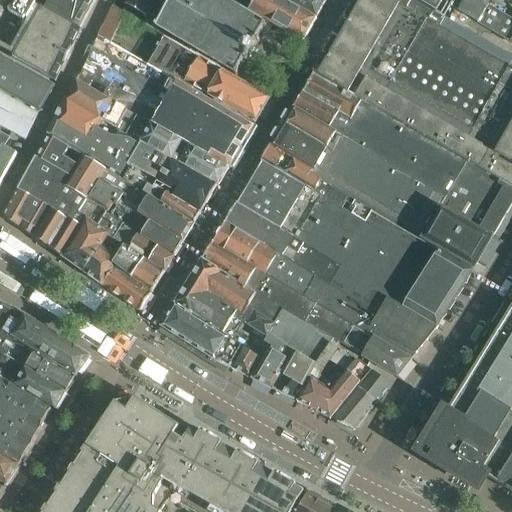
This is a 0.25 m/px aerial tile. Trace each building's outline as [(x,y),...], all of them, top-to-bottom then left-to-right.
[(0,0),(0,51),(3,53),(57,84),(68,60),(59,56),(75,28),(39,7),(26,0),(0,0)] [(35,0),(61,14),(80,24),(92,0),(35,0)] [(128,0),(126,5),(146,17),(156,0),(128,0)] [(266,26),(222,0),(172,0),(155,29),(236,76),(238,73),(237,72),(243,62),(246,64),(248,60),(246,60),(248,57),(249,58),(256,46),(255,46),(256,43),(257,44),(259,41),(257,39),(263,29),(264,29),(266,26)] [(235,0),(251,9),(249,11),(268,22),(303,44),(316,21),(316,19),(317,19),(316,18),(283,0),(235,0)] [(283,0),(316,18),(323,6),(311,0),(283,0)] [(356,0),(356,2),(334,38),(313,75),(360,102),(511,189),(511,64),(445,26),(448,20),(413,0),(356,0)] [(413,0),(448,20),(511,56),(511,55),(511,42),(510,42),(509,41),(451,7),(454,0),(413,0)] [(454,0),(451,7),(509,41),(511,36),(511,17),(481,0),(454,0)] [(511,0),(481,0),(511,17),(511,0)] [(126,14),(113,7),(104,25),(117,32),(126,14)] [(152,16),(146,26),(153,30),(159,20),(152,16)] [(511,55),(511,56),(448,20),(445,26),(511,64),(511,55)] [(270,99),(233,79),(227,75),(164,39),(146,68),(251,130),(270,99)] [(229,168),(251,130),(146,68),(98,40),(78,82),(227,171),(229,168)] [(41,113),(55,87),(0,55),(0,91),(39,112),(41,113)] [(313,76),(294,107),(293,109),(328,129),(338,112),(350,119),(360,102),(313,75),(313,76)] [(74,80),(64,101),(114,130),(116,137),(129,138),(216,189),(227,171),(78,82),(74,80)] [(0,126),(11,133),(19,137),(26,140),(39,112),(0,91),(0,126)] [(494,238),(511,205),(511,189),(360,102),(350,119),(338,112),(328,129),(447,198),(442,207),(494,238)] [(110,136),(61,107),(53,124),(100,154),(110,136)] [(328,129),(293,109),(292,111),(283,128),(270,148),(313,173),(308,181),(313,184),(316,178),(326,184),(323,188),(336,196),(338,192),(371,211),(423,241),(442,207),(447,198),(328,129)] [(216,189),(129,138),(116,137),(110,136),(100,154),(53,124),(48,135),(106,172),(118,180),(126,167),(168,193),(166,197),(199,216),(216,189)] [(48,135),(36,158),(35,159),(59,173),(60,170),(73,177),(66,189),(87,201),(106,172),(48,135)] [(0,186),(18,154),(0,144),(0,186)] [(262,161),(260,164),(262,164),(238,205),(237,204),(236,205),(295,239),(321,198),(364,223),(371,211),(338,192),(336,196),(323,188),(326,184),(316,178),(313,184),(308,181),(313,173),(270,148),(262,161)] [(66,189),(73,177),(60,170),(59,173),(35,159),(3,218),(34,239),(66,189)] [(199,216),(166,197),(168,193),(126,167),(118,180),(193,227),(199,216)] [(193,227),(118,180),(106,172),(87,201),(108,214),(114,206),(122,212),(126,207),(183,243),(193,227)] [(66,189),(34,239),(62,258),(84,220),(78,216),(87,201),(66,189)] [(471,274),(473,274),(474,273),(475,271),(423,241),(371,211),(364,223),(321,198),(295,239),(294,240),(308,249),(309,246),(340,265),(328,285),(378,316),(388,300),(437,329),(438,328),(465,286),(463,286),(471,274)] [(87,201),(78,216),(84,220),(62,258),(83,272),(106,236),(98,231),(108,215),(108,214),(87,201)] [(235,207),(236,208),(234,221),(228,220),(227,223),(226,223),(225,223),(314,277),(328,285),(340,265),(309,246),(308,249),(294,240),(295,239),(236,205),(235,207)] [(180,243),(182,245),(183,243),(126,207),(122,212),(114,206),(108,214),(108,215),(173,256),(180,243)] [(423,241),(475,271),(494,238),(442,207),(423,241)] [(174,257),(173,256),(108,215),(98,231),(106,236),(112,240),(164,274),(174,257)] [(216,238),(215,238),(213,242),(305,296),(314,277),(225,223),(216,238)] [(112,240),(106,236),(83,272),(102,286),(113,267),(110,266),(114,258),(107,253),(109,250),(107,249),(112,240)] [(164,274),(112,240),(107,249),(109,250),(107,253),(114,258),(110,266),(113,267),(152,293),(164,274)] [(397,379),(411,361),(412,360),(317,304),(305,296),(213,242),(202,260),(297,318),(332,340),(363,358),(397,379)] [(233,318),(264,338),(265,336),(288,350),(292,353),(316,368),(329,346),(332,340),(297,318),(202,260),(189,282),(175,305),(185,312),(223,334),(233,318)] [(102,286),(140,312),(152,293),(113,267),(102,286)] [(305,296),(317,304),(412,360),(437,329),(388,300),(378,316),(328,285),(314,277),(305,296)] [(0,302),(0,327),(17,342),(47,359),(77,377),(91,358),(61,339),(18,312),(0,302)] [(214,361),(224,366),(230,369),(241,345),(223,334),(185,312),(175,305),(161,328),(214,361)] [(433,426),(414,457),(445,476),(447,472),(478,491),(487,477),(511,492),(511,307),(455,400),(437,428),(433,426)] [(75,379),(61,370),(46,361),(47,359),(17,342),(0,327),(0,351),(12,359),(13,358),(28,367),(27,369),(67,392),(75,379)] [(258,370),(253,381),(271,390),(285,361),(283,360),(288,350),(265,336),(264,338),(261,345),(269,349),(258,370)] [(247,378),(253,367),(259,356),(241,345),(230,369),(247,378)] [(280,380),(275,392),(287,399),(297,403),(310,380),(331,391),(356,362),(329,346),(316,368),(292,353),(280,380)] [(56,410),(66,394),(67,392),(27,369),(28,367),(13,358),(12,359),(0,351),(0,379),(15,388),(16,386),(56,410)] [(310,380),(297,403),(332,421),(373,373),(356,362),(331,391),(310,380)] [(373,373),(332,421),(354,433),(377,404),(379,405),(385,396),(384,395),(389,390),(391,387),(382,380),(373,373)] [(0,453),(21,465),(42,428),(41,428),(52,410),(15,388),(0,379),(0,453)] [(180,428),(139,401),(138,402),(130,397),(118,399),(113,407),(112,407),(86,447),(88,448),(45,511),(161,511),(172,496),(200,511),(293,511),(304,492),(296,488),(296,486),(275,474),(274,475),(259,466),(260,465),(238,453),(237,454),(222,445),(223,444),(202,432),(201,433),(192,428),(189,434),(180,428)] [(0,453),(0,482),(7,487),(21,465),(0,453)] [(297,511),(345,511),(336,507),(334,506),(309,493),(297,511)]
